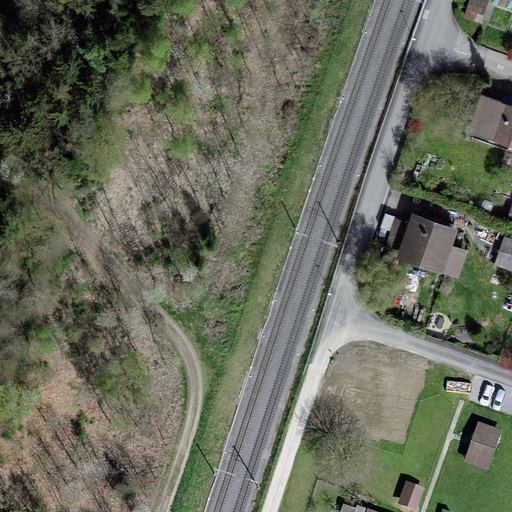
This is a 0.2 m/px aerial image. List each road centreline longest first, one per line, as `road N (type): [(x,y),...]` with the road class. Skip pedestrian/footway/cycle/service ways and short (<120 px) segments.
road 1 (track): [(163,511),(194,398),(192,359),(0,143)]
road 2 (residential): [(339,315),(431,46)]
road 3 (residential): [(271,511),(339,315)]
road 4 (residential): [(511,375),(339,315)]
